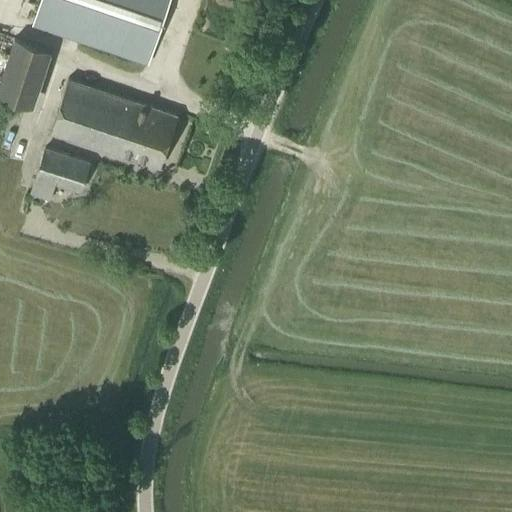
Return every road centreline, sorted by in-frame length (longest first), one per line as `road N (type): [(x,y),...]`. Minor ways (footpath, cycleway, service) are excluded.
road 1 (unclassified): [(144,511),(160,396),(315,0)]
road 2 (track): [(258,138),(168,92),(160,72),(188,0)]
